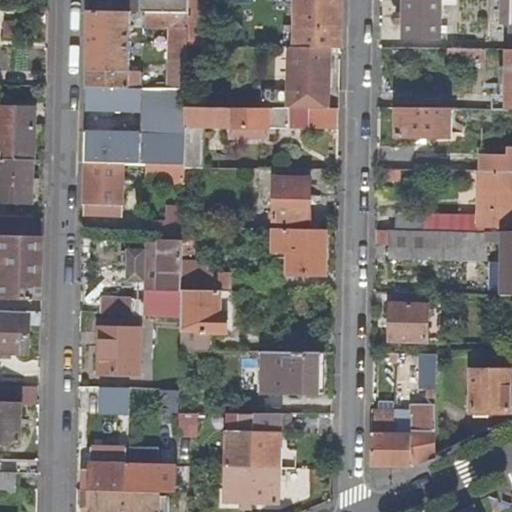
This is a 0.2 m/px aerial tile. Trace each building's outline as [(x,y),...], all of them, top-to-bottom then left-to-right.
[(98,0),(98,11),(131,11),(145,11),(189,12),(188,0),(98,0)] [(188,0),(189,12),(188,45),(201,45),(201,0),(188,0)] [(290,0),(289,46),(329,47),(338,47),(339,0),(290,0)] [(401,0),(401,38),(440,38),(440,0),(401,0)] [(511,24),(511,0),(502,0),(503,24),(511,24)] [(88,10),(86,87),(129,88),(130,71),(131,11),(98,11),(88,10)] [(170,26),(169,88),(187,89),(188,45),(189,12),(145,11),(145,26),(170,26)] [(261,91),(261,109),(328,108),(329,47),(289,46),(288,91),(261,91)] [(449,49),(449,62),(486,62),(486,50),(449,49)] [(507,95),(493,95),(492,110),(511,110),(511,49),(507,50),(507,69),(501,69),(501,91),(507,91),(507,95)] [(130,71),(129,88),(139,88),(139,72),(130,71)] [(86,87),(86,109),(115,110),(142,110),(143,88),(139,88),(129,88),(86,87)] [(142,110),(141,135),(185,136),(186,109),(187,89),(169,88),(143,88),(142,110)] [(0,106),(0,158),(1,159),(34,160),(35,107),(0,106)] [(185,136),(185,164),(185,167),(204,168),(205,128),(230,128),(270,128),(337,129),(337,108),(328,108),(261,109),(186,109),(185,136)] [(395,108),(395,136),(450,138),(451,109),(395,108)] [(115,110),(114,135),(141,135),(142,110),(115,110)] [(230,128),(230,140),(270,140),(270,128),(230,128)] [(85,134),(84,162),(124,163),(185,164),(185,136),(141,135),(114,135),(85,134)] [(511,158),(479,158),(479,171),(511,171),(511,158)] [(1,159),(0,203),(33,203),(34,160),(1,159)] [(84,162),(83,204),(123,205),(124,163),(84,162)] [(273,195),(268,196),(267,202),(273,202),(273,221),(309,221),(310,169),(258,168),(258,180),(273,180),(273,195)] [(477,171),(477,227),(511,226),(511,171),(479,171),(477,171)] [(395,215),(395,230),(422,231),(422,215),(395,215)] [(0,217),(0,235),(42,236),(42,218),(0,217)] [(97,218),(96,236),(122,236),(123,219),(97,218)] [(428,218),(428,231),(445,231),(445,218),(428,218)] [(445,218),(445,231),(467,231),(467,218),(445,218)] [(290,258),(290,274),(325,274),(326,230),(273,229),(272,249),(291,249),(290,258)] [(375,230),(375,245),(380,245),(389,246),(389,230),(375,230)] [(389,230),(389,246),(388,257),(484,259),(485,238),(501,239),(500,293),(511,292),(511,231),(467,231),(445,231),(428,231),(422,231),(395,230),(389,230)] [(0,297),(41,299),(42,236),(0,235),(0,297)] [(151,240),(150,271),(160,271),(161,240),(151,240)] [(161,240),(160,271),(159,315),(181,316),(181,291),(182,263),(182,256),(183,241),(161,240)] [(272,249),(272,258),(290,258),(291,249),(272,249)] [(182,263),(181,291),(206,291),(207,278),(207,263),(191,263),(182,263)] [(207,278),(206,291),(230,291),(230,279),(207,278)] [(181,291),(181,316),(180,351),(213,351),(213,332),(226,332),(226,313),(232,313),(232,291),(230,291),(206,291),(181,291)] [(391,291),(391,304),(425,304),(425,292),(391,291)] [(101,297),(101,313),(134,314),(135,298),(101,297)] [(389,304),(389,342),(426,342),(426,304),(425,304),(391,304),(389,304)] [(0,310),(0,350),(29,351),(29,323),(40,323),(40,311),(28,310),(28,311),(0,310)] [(101,326),(99,376),(138,377),(140,328),(101,326)] [(283,371),(283,391),(322,392),(323,352),(260,352),(260,370),(283,371)] [(427,353),(427,382),(436,382),(436,353),(427,353)] [(511,353),(501,354),(502,369),(511,369),(511,353)] [(471,370),(472,412),(511,411),(511,369),(502,369),(471,370)] [(260,370),(260,391),(283,391),(283,371),(260,370)] [(37,404),(37,385),(0,384),(0,442),(20,443),(21,403),(37,404)] [(371,412),(370,465),(412,464),(436,453),(436,384),(428,384),(428,403),(413,403),(413,411),(395,411),(378,412),(371,412)] [(162,391),(162,421),(175,421),(176,392),(162,391)] [(101,392),(101,408),(126,409),(125,393),(101,392)] [(378,402),(378,412),(395,411),(394,402),(378,402)] [(179,412),(179,432),(194,433),(194,413),(179,412)] [(253,427),(252,467),(279,467),(280,432),(264,432),(264,412),(253,412),(253,427)] [(292,413),(264,412),(264,432),(280,432),(291,433),(292,413)] [(226,431),(225,467),(252,467),(253,427),(249,427),(248,431),(226,431)] [(90,458),(128,459),(129,445),(91,444),(90,458)] [(81,490),(81,505),(88,505),(88,511),(174,511),(175,496),(164,496),(164,488),(159,488),(160,465),(90,463),(89,485),(85,485),(85,489),(81,490)] [(211,493),(210,511),(240,511),(241,501),(247,501),(247,506),(251,506),(252,467),(225,467),(225,494),(211,493)] [(252,467),(251,506),(256,506),(256,501),(278,501),(279,467),(252,467)] [(0,472),(0,491),(15,491),(16,473),(0,472)]
